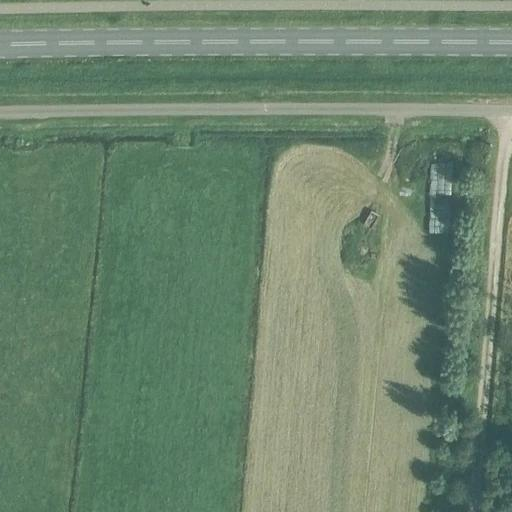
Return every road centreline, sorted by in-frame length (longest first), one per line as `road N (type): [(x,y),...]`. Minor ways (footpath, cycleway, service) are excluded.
road 1 (unclassified): [(511,112),(0,114)]
road 2 (secondary): [(0,45),(511,45)]
